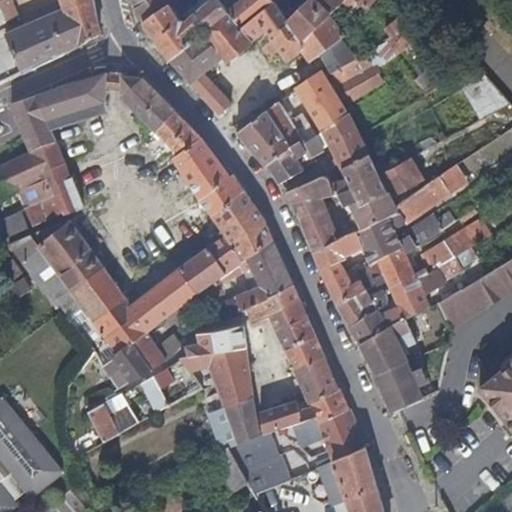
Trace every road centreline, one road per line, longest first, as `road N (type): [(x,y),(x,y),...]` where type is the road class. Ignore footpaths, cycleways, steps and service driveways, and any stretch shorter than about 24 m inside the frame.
road 1 (residential): [(133,49),(262,189),(392,455),(409,511)]
road 2 (unknown): [(511,311),(465,344),(445,397),(392,455)]
road 3 (residential): [(0,100),(133,49)]
